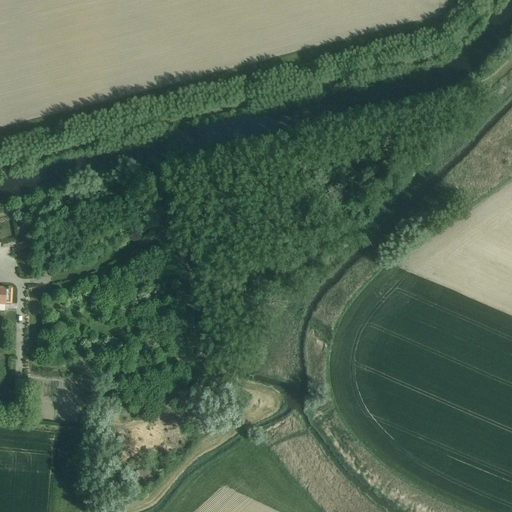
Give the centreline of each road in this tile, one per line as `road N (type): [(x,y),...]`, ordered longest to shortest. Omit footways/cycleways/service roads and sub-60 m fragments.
road 1 (track): [(0,216),(474,88),(511,62)]
road 2 (track): [(45,279),(97,264),(184,203),(349,160),(439,125),(461,108),(452,93)]
road 3 (track): [(79,511),(85,439),(111,424),(115,410),(102,378),(34,359),(45,279)]
